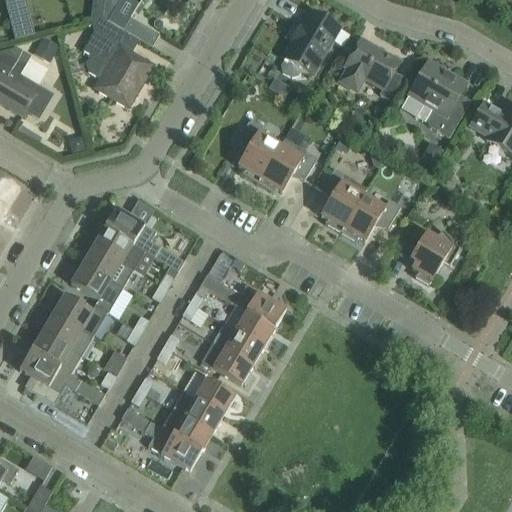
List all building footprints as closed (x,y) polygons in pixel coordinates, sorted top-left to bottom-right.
[(34,36),(24,0),(2,0),(14,42),(34,36)] [(138,6),(128,0),(120,0),(118,5),(109,0),(104,0),(102,20),(117,29),(122,32),(130,20),(138,6)] [(340,30),(310,12),(302,27),(300,26),(289,45),(290,46),(281,61),(284,63),(280,68),(282,74),(291,80),(297,78),(301,73),(311,79),(340,30)] [(128,110),(152,69),(110,43),(117,29),(102,20),(91,23),(93,34),(83,53),(91,58),(86,66),(88,75),(101,82),(96,91),(128,110)] [(152,50),(159,38),(130,20),(122,32),(152,50)] [(50,65),(59,49),(42,39),(33,56),(50,65)] [(390,61),(382,57),(382,55),(360,42),(350,59),(344,69),(347,71),(339,84),(356,94),(364,80),(382,91),(379,97),(391,104),(394,99),(404,81),(393,75),(399,65),(392,60),(390,61)] [(48,94),(14,74),(25,55),(18,50),(0,54),(0,106),(21,119),(28,108),(36,114),(48,94)] [(449,141),(470,105),(459,98),(465,88),(443,76),(445,73),(428,64),(408,98),(431,112),(427,120),(426,123),(428,127),(430,130),(449,141)] [(502,117),(483,106),(470,129),(488,140),(487,143),(511,158),(511,108),(508,107),(502,117)] [(257,187),(280,149),(258,136),(263,129),(251,122),(238,144),(249,151),(238,169),(244,173),(241,177),(257,187)] [(303,183),(317,161),(284,142),(280,149),(257,187),(273,196),(275,192),(281,196),(292,177),(303,183)] [(419,163),(424,166),(419,176),(428,181),(433,171),(432,171),(443,153),(430,145),(419,163)] [(324,227),(340,236),(363,198),(367,191),(334,171),(321,193),(332,200),(321,219),(327,222),(324,227)] [(447,171),(434,182),(447,196),(459,185),(447,171)] [(0,216),(7,204),(15,191),(0,181),(0,216)] [(384,210),(363,198),(340,236),(356,245),(358,241),(364,245),(375,226),(386,233),(400,210),(388,203),(384,210)] [(178,275),(184,264),(150,244),(155,235),(115,212),(104,230),(133,248),(144,254),(143,255),(154,260),(178,275)] [(434,241),(416,229),(408,241),(398,258),(399,258),(400,258),(415,266),(411,272),(417,275),(414,280),(428,288),(442,265),(449,269),(459,252),(443,233),(434,241)] [(133,273),(143,255),(144,254),(133,248),(104,230),(93,249),(133,273)] [(82,268),(122,292),(133,273),(93,249),(82,268)] [(108,315),(122,292),(82,268),(70,287),(97,303),(94,307),(107,315),(108,315)] [(167,293),(174,281),(166,277),(159,289),(167,293)] [(240,298),(206,278),(200,288),(245,315),(274,332),(285,313),(245,289),(240,298)] [(159,305),(167,293),(159,289),(152,301),(159,305)] [(197,311),(204,300),(196,295),(189,307),(197,311)] [(107,315),(94,307),(91,313),(64,298),(53,317),(92,340),(107,315)] [(190,323),(197,311),(189,307),(182,319),(190,323)] [(263,351),(274,332),(245,315),(245,316),(235,334),(263,351)] [(53,317),(42,335),(70,352),(81,359),(92,340),(53,317)] [(141,336),(148,324),(140,319),(133,332),(141,336)] [(234,335),(223,328),(212,346),(252,369),(263,351),(235,334),(234,335)] [(134,348),(141,336),(133,332),(126,344),(134,348)] [(70,377),(81,359),(70,352),(42,335),(30,354),(59,371),(70,377)] [(171,354),(178,342),(170,338),(163,350),(171,354)] [(240,388),(252,369),(212,346),(201,365),(240,388)] [(164,366),(171,354),(163,350),(156,362),(164,366)] [(64,388),(98,408),(104,398),(70,377),(59,371),(30,354),(19,373),(31,380),(25,391),(53,407),(64,388)] [(105,373),(108,375),(115,379),(120,372),(110,365),(105,373)] [(108,391),(115,379),(108,375),(100,387),(108,391)] [(145,398),(153,386),(145,381),(138,393),(145,398)] [(223,418),(234,399),(206,382),(195,401),(223,418)] [(138,410),(145,398),(138,393),(130,405),(138,410)] [(212,436),(223,418),(195,401),(183,395),(172,413),(212,436)] [(189,474),(201,455),(161,432),(127,411),(121,421),(153,441),(147,449),(189,474)] [(201,455),(212,436),(172,413),(161,432),(201,455)] [(0,483),(2,481),(11,487),(19,473),(0,462),(0,483)] [(28,511),(41,511),(44,507),(52,495),(40,487),(26,511),(28,511)]
